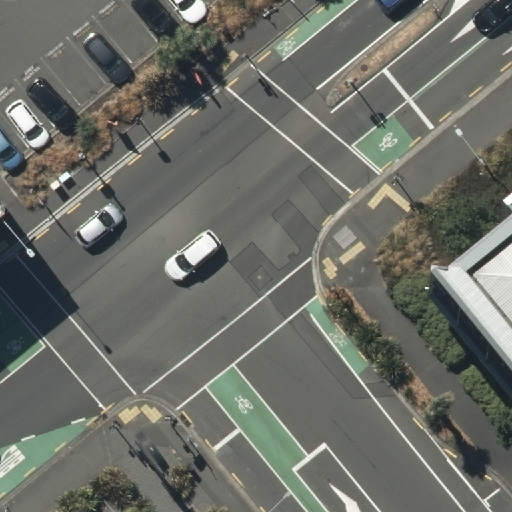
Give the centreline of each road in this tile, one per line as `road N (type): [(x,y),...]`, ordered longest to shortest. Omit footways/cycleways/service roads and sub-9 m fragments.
road 1 (secondary): [(465,0),(162,248)]
road 2 (tertiary): [(381,511),(162,248)]
road 3 (secondary): [(162,248),(0,381)]
